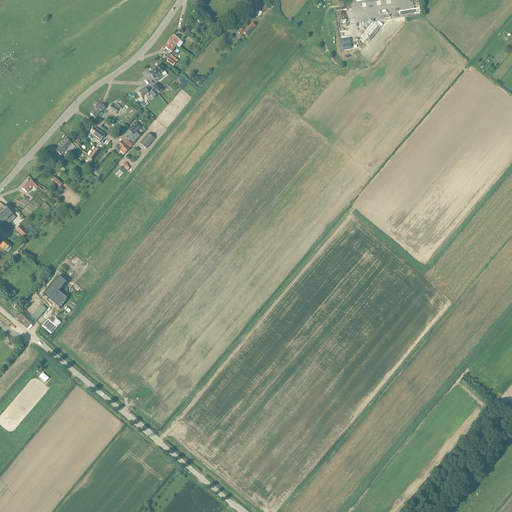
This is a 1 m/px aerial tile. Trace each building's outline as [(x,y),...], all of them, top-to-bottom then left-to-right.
[(259,5),(263,0),(256,0),(252,4),(261,14),(268,6),(266,7),(264,5),(261,8),(259,5)] [(187,25),(183,30),(188,34),(192,29),(187,25)] [(243,33),(247,36),(254,29),(250,25),(243,33)] [(173,36),(169,42),(176,47),(180,41),(173,36)] [(172,53),(176,47),(169,42),(165,48),(172,53)] [(170,58),(167,61),(173,66),(176,63),(170,58)] [(165,71),(160,65),(149,73),(154,80),(158,77),(160,79),(163,77),(161,74),(165,71)] [(178,81),(177,82),(180,84),(178,87),(181,90),(186,84),(180,78),(180,79),(178,81)] [(157,83),(153,87),(158,93),(162,90),(157,83)] [(146,95),(147,97),(149,95),(145,88),(139,92),(142,97),(146,95)] [(101,104),(100,104),(90,114),(95,119),(95,120),(98,123),(100,121),(96,118),(106,108),(101,104)] [(112,110),(116,113),(118,114),(122,108),(116,104),(114,107),(112,110)] [(135,123),(128,131),(133,136),(141,128),(135,123)] [(105,136),(94,127),(90,132),(94,135),(92,137),(100,142),(105,136)] [(148,134),(140,144),(146,149),(155,139),(148,134)] [(124,139),(115,149),(119,152),(120,152),(129,142),(128,142),(125,138),(124,139)] [(66,139),(63,142),(56,151),(61,156),(64,152),(68,155),(75,147),(66,139)] [(124,156),(133,146),(129,142),(120,152),(124,156)] [(93,161),(100,151),(96,148),(89,158),(93,161)] [(22,189),(27,193),(32,187),(35,190),(38,188),(35,185),(30,181),(22,189)] [(67,185),(62,190),(67,194),(71,189),(67,185)] [(4,206),(0,210),(0,213),(7,221),(13,215),(4,206)] [(0,246),(6,252),(11,245),(0,236),(0,246)] [(58,276),(43,295),(48,300),(49,299),(50,300),(50,301),(59,309),(67,299),(60,293),(68,284),(58,276)] [(36,312),(40,316),(44,312),(40,308),(36,312)] [(48,320),(42,326),(51,334),(61,323),(57,319),(54,322),(53,324),(48,320)] [(43,373),(39,377),(46,383),(49,379),(43,373)]
